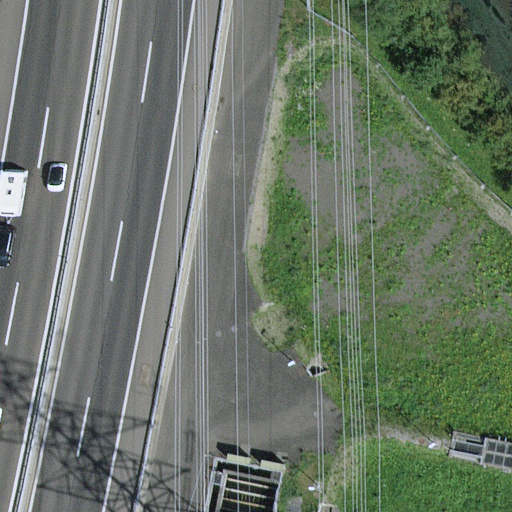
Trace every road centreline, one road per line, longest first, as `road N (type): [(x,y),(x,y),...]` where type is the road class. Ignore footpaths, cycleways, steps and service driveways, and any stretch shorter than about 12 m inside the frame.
road 1 (motorway): [(66,511),(157,0)]
road 2 (motorway): [(64,0),(0,374)]
